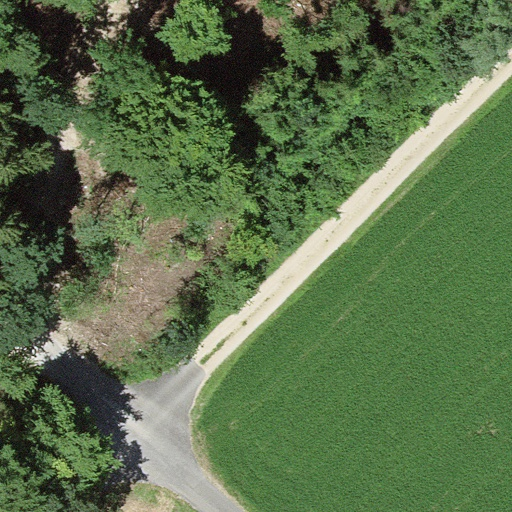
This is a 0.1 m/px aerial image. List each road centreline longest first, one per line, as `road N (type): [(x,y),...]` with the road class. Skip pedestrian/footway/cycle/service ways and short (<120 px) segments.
road 1 (track): [(39,511),(511,60)]
road 2 (track): [(0,316),(55,135),(119,0)]
road 3 (track): [(0,341),(120,428)]
road 4 (track): [(235,511),(120,428)]
